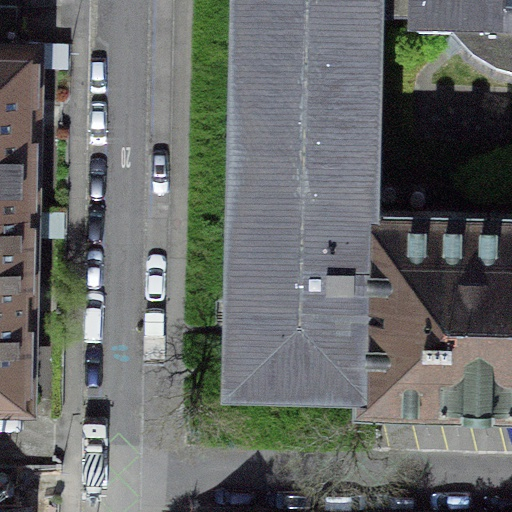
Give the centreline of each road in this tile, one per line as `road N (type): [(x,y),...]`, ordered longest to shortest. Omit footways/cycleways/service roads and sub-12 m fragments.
road 1 (residential): [(122,0),(110,473)]
road 2 (residential): [(511,483),(110,473)]
